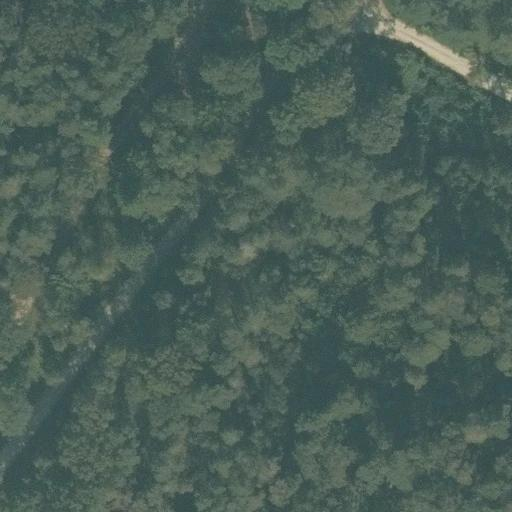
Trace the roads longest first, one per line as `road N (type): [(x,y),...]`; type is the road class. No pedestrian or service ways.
road 1 (unclassified): [(354,0),(318,44),(274,68),(182,222),(0,466)]
road 2 (track): [(511,101),(350,8)]
